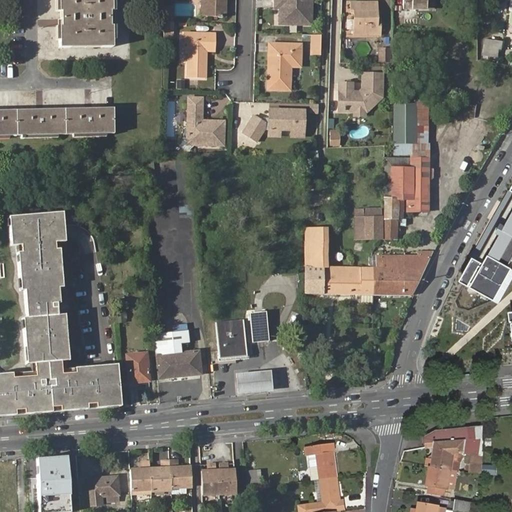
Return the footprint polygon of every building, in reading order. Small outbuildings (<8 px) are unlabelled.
[(58,0),(59,48),(113,48),(112,0),(58,0)] [(204,0),(204,18),(226,19),(226,0),(204,0)] [(310,27),(310,4),(310,0),(273,0),(273,9),(278,9),(278,26),(310,27)] [(432,0),(401,0),(401,10),(433,11),(432,0)] [(353,11),(353,17),(353,34),(378,34),(378,25),(375,25),(375,18),(375,2),(349,2),(350,11),(353,11)] [(184,35),(184,52),(188,57),(187,80),(205,81),(206,60),(203,56),(206,53),(214,53),(214,36),(184,35)] [(488,41),(484,57),(497,60),(498,52),(501,53),(503,45),(488,41)] [(270,46),(269,65),(272,65),(272,69),(269,69),(267,90),(289,91),(290,68),(300,69),(301,47),(270,46)] [(391,63),(391,49),(379,49),(379,62),(391,63)] [(353,85),(339,84),(338,112),(352,113),(356,109),(363,109),(366,113),(381,98),(381,75),(363,75),(363,83),(366,87),(365,91),(363,93),(353,93),(353,85)] [(200,99),(187,99),(185,145),(221,146),(222,122),(200,121),(200,99)] [(427,144),(428,105),(392,105),(392,144),(427,144)] [(0,110),(0,136),(113,134),(113,109),(0,110)] [(255,116),(245,133),(258,142),(267,129),(267,137),(278,137),(278,131),(289,131),(289,138),(302,137),(302,111),(267,110),(267,124),(255,116)] [(330,129),(329,146),(341,146),(341,130),(330,129)] [(408,168),(386,168),(383,168),(383,199),(396,199),(401,199),(407,199),(407,189),(427,189),(427,154),(410,153),(411,168),(408,168)] [(191,191),(187,160),(176,162),(179,192),(191,191)] [(427,189),(407,189),(407,199),(401,199),(402,211),(427,211),(427,189)] [(396,199),(383,199),(384,240),(396,240),(396,211),(396,199)] [(61,212),(7,218),(10,248),(16,247),(21,292),(25,292),(28,319),(24,319),(29,365),(36,364),(37,372),(0,377),(0,420),(60,413),(114,406),(124,405),(118,364),(107,365),(63,369),(62,361),(70,361),(65,314),(58,315),(57,304),(60,303),(59,288),(63,288),(58,242),(64,242),(63,231),(61,212)] [(363,212),(356,212),(356,218),(350,218),(350,222),(356,222),(356,225),(354,225),(354,240),(381,240),(381,218),(364,218),(363,212)] [(305,231),(306,268),(324,268),(323,231),(305,231)] [(511,249),(497,276),(476,265),(465,285),(505,307),(511,295),(511,249)] [(417,256),(382,256),(376,256),(376,268),(372,268),(372,295),(409,295),(431,251),(417,251),(417,256)] [(306,296),(336,296),(336,280),(353,280),(353,268),(324,268),(306,268),(306,296)] [(372,295),(372,268),(353,268),(353,280),(336,280),(336,296),(372,295)] [(269,340),(267,317),(251,318),(253,342),(269,340)] [(216,323),(219,360),(247,358),(244,320),(216,323)] [(154,335),(156,355),(182,352),(182,345),(190,344),(189,331),(154,335)] [(155,355),(157,381),(202,377),(200,351),(182,352),(156,355),(155,355)] [(126,356),(129,384),(148,382),(145,354),(126,356)] [(271,372),(236,374),(237,380),(238,391),(238,395),(273,392),(272,388),(271,377),(271,372)] [(434,461),(433,467),(452,471),(456,472),(460,473),(462,461),(464,461),(465,456),(472,457),(482,458),(483,426),(438,430),(425,438),(425,444),(435,443),(434,450),(435,450),(438,451),(436,462),(434,461)] [(315,455),(319,481),(338,478),(335,453),(331,453),(330,445),(312,447),(313,455),(315,455)] [(69,511),(66,457),(35,459),(37,511),(69,511)] [(482,477),(482,458),(472,457),(471,475),(482,477)] [(150,471),(151,493),(151,496),(171,495),(171,491),(170,463),(163,463),(163,469),(163,470),(160,470),(150,471)] [(177,463),(170,463),(171,491),(191,490),(190,469),(178,470),(178,468),(177,463)] [(236,494),(234,471),(228,471),(227,464),(220,465),(220,473),(221,480),(217,480),(216,474),(215,465),(208,466),(209,472),(200,473),(202,497),(236,494)] [(486,464),(485,474),(497,474),(497,465),(486,464)] [(130,473),(130,494),(151,493),(150,471),(150,465),(142,465),(143,472),(130,473)] [(452,471),(433,467),(430,487),(428,486),(427,494),(443,496),(444,489),(448,490),(452,471)] [(246,473),(248,488),(255,488),(255,489),(262,488),(259,471),(246,473)] [(78,479),(81,506),(102,503),(102,495),(108,495),(109,501),(119,500),(118,494),(120,494),(118,475),(78,479)] [(338,478),(319,481),(322,504),(303,507),(303,511),(329,511),(329,505),(339,504),(342,504),(342,502),(338,478)] [(459,502),(454,500),(453,511),(474,511),(475,504),(459,502)] [(342,504),(339,504),(329,505),(329,511),(337,511),(340,511),(346,511),(345,501),(342,502),(342,504)]
